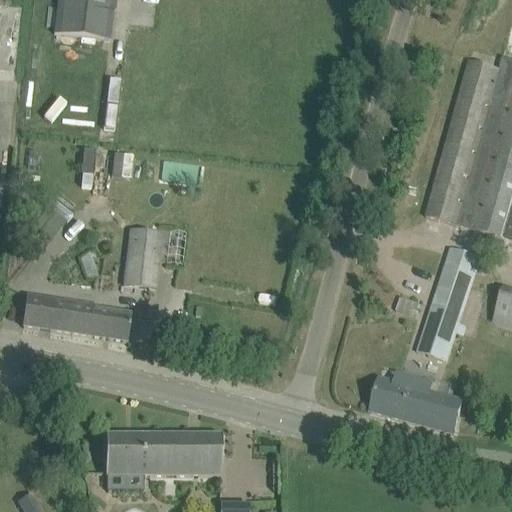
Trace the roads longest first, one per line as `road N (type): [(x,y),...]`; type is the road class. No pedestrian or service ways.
road 1 (unclassified): [(287,421),(417,0)]
road 2 (tertiary): [(287,421),(143,383),(0,358)]
road 3 (tertiary): [(511,483),(287,421)]
